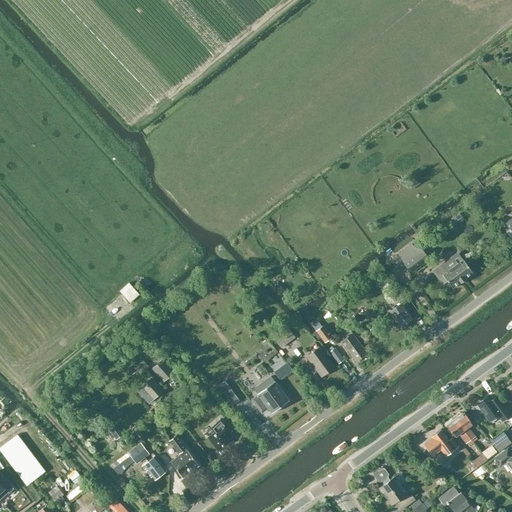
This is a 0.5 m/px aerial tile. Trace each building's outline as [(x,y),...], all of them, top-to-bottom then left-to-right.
[(411,244),(397,255),(403,262),(402,263),(410,273),(429,259),(417,243),(413,247),(411,244)] [(453,256),(443,263),(446,267),(436,274),(443,284),(448,281),(453,288),(461,282),(461,283),(466,279),(465,279),(473,273),(463,259),(458,263),(453,256)] [(129,283),(119,291),(130,302),(139,294),(129,283)] [(347,301),(342,296),(334,302),(338,308),(347,301)] [(405,322),(414,316),(419,312),(407,296),(401,300),(402,302),(388,312),(399,328),(401,327),(402,328),(405,325),(405,322)] [(318,321),(312,326),(316,331),(313,333),(318,340),(321,338),(321,337),(324,342),(332,337),(323,325),(322,326),(318,321)] [(277,332),(272,335),(281,348),(296,338),(289,329),(289,328),(287,325),(282,329),(281,328),(276,331),(277,332)] [(352,334),(341,342),(355,362),(366,353),(352,334)] [(319,347),(306,356),(321,376),(334,367),(319,347)] [(335,347),(329,352),(338,363),(343,359),(335,347)] [(161,362),(152,370),(162,382),(172,373),(161,362)] [(287,362),(274,372),(280,380),(293,371),(287,362)] [(257,394),(251,399),(262,413),(268,408),(272,413),(288,401),(271,376),(261,383),(265,388),(257,394)] [(151,379),(138,391),(148,402),(161,391),(151,379)] [(225,381),(217,387),(222,394),(232,406),(239,400),(230,388),(225,381)] [(64,384),(58,389),(62,395),(68,389),(64,384)] [(502,421),(511,414),(500,400),(497,395),(491,399),(488,395),(478,403),(483,410),(482,411),(490,421),(498,415),(502,421)] [(458,417),(455,419),(464,430),(470,439),(474,435),(468,427),(472,424),(464,413),(463,414),(462,412),(457,416),(458,417)] [(455,437),(459,434),(461,437),(466,442),(470,439),(464,430),(455,419),(452,421),(451,420),(447,424),(448,425),(447,426),(455,437)] [(211,428),(214,432),(207,437),(217,452),(230,442),(225,437),(232,430),(224,422),(223,423),(220,420),(211,428)] [(116,425),(109,431),(116,440),(123,434),(116,425)] [(432,435),(433,436),(431,437),(432,438),(424,445),(433,456),(441,450),(445,455),(458,445),(452,438),(449,440),(441,430),(437,433),(436,432),(432,435)] [(503,432),(491,441),(495,446),(507,437),(503,432)] [(27,447),(27,448),(16,434),(0,446),(0,450),(4,456),(26,486),(45,471),(27,447)] [(179,455),(170,461),(182,478),(199,465),(186,448),(186,447),(176,435),(169,441),(179,455)] [(511,442),(507,437),(495,446),(499,451),(511,442)] [(140,442),(127,452),(116,461),(109,465),(113,470),(114,469),(119,475),(123,472),(121,466),(132,458),(136,464),(150,454),(140,442)] [(511,454),(511,455),(508,449),(494,459),(500,466),(507,461),(511,467),(511,454)] [(392,455),(384,461),(388,465),(396,460),(392,455)] [(155,456),(142,466),(153,480),(166,470),(155,456)] [(480,467),(472,473),(482,480),(485,476),(480,473),(483,471),(480,467)] [(379,488),(385,497),(401,485),(394,476),(389,480),(388,477),(388,474),(384,468),(381,468),(374,472),(374,476),(378,481),(381,482),(382,482),(384,484),(379,488)] [(75,484),(82,478),(77,472),(70,477),(75,484)] [(0,483),(0,499),(7,493),(8,494),(13,489),(5,479),(0,484),(0,483)] [(82,483),(66,495),(71,502),(87,489),(82,483)] [(411,495),(409,497),(401,485),(385,497),(391,505),(396,502),(401,510),(415,500),(411,495)] [(62,496),(64,495),(56,486),(51,490),(53,494),(51,496),(55,502),(56,501),(59,504),(64,499),(62,496)] [(467,511),(475,511),(476,511),(470,504),(460,492),(459,494),(453,487),(439,498),(444,505),(447,503),(453,511),(459,511),(464,508),(467,511)] [(426,511),(425,510),(426,509),(422,503),(410,511),(409,511),(426,511)]
